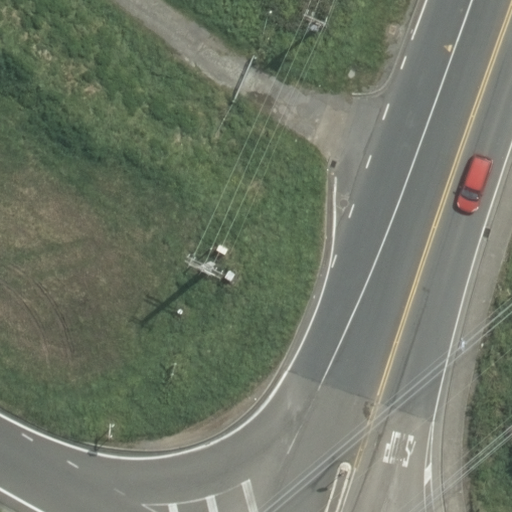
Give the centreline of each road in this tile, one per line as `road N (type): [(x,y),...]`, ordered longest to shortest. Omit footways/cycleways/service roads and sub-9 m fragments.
road 1 (tertiary): [(511,3),(331,511)]
road 2 (track): [(141,0),(439,202)]
